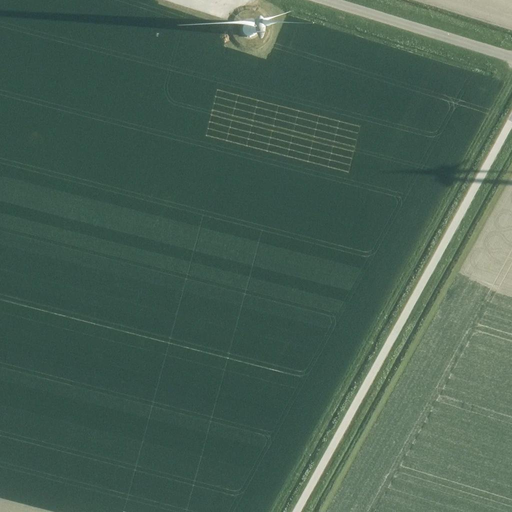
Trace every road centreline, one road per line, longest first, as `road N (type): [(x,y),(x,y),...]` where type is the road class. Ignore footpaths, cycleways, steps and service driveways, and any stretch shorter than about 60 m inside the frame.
road 1 (unclassified): [(296,511),(511,123)]
road 2 (unclassified): [(511,58),(320,0)]
